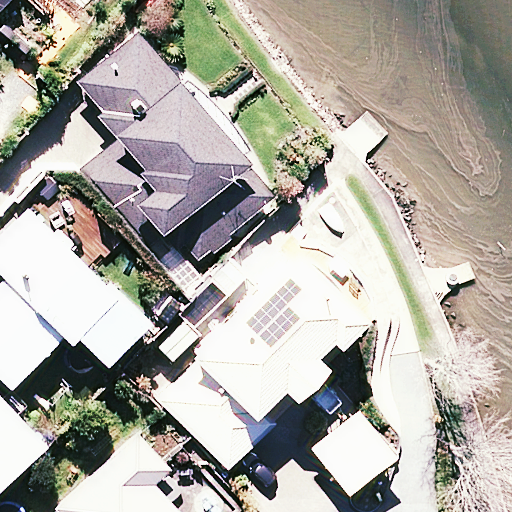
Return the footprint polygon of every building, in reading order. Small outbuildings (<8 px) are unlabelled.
[(277,190),(136,33),(74,88),(120,140),(82,174),(160,262),(179,245),(196,263),(277,190)] [(147,321),(27,209),(0,237),(0,374),(12,386),(68,326),(108,363),(147,321)] [(368,322),(295,249),(190,355),(195,360),(157,398),(228,468),(272,423),(258,410),(283,384),(295,396),(368,322)] [(87,360),(65,379),(90,407),(111,389),(87,360)] [(0,487),(45,444),(0,397),(0,487)] [(180,511),(153,483),(169,469),(137,434),(53,511),(180,511)]
